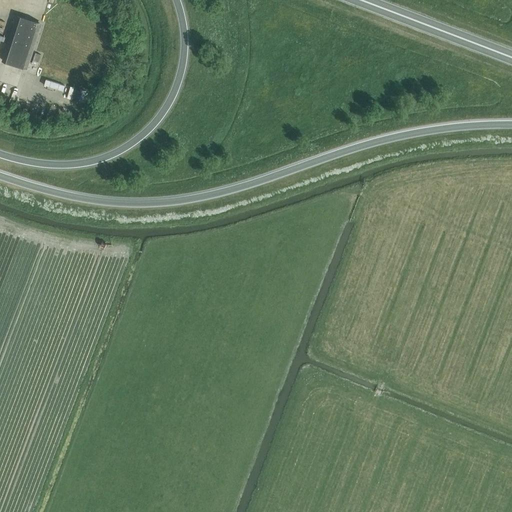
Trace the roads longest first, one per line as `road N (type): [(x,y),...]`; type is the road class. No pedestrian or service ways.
road 1 (trunk): [(0,176),(76,197),(164,202),(415,131),(511,124)]
road 2 (trunk): [(176,0),(181,69),(162,112),(141,134),(88,161),(0,153)]
road 3 (trunk): [(511,57),(360,0)]
